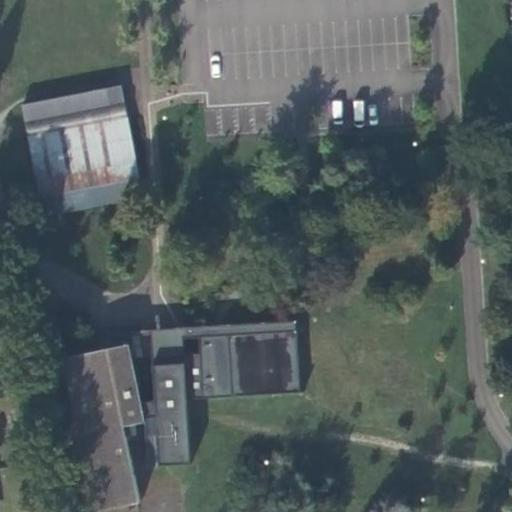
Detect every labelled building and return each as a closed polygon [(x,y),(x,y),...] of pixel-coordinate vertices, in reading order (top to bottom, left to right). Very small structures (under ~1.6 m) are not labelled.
[(23,104),(26,121),(125,102),(122,85),(23,104)] [(127,117),(125,102),(26,121),(28,136),(127,117)] [(140,178),(127,117),(28,136),(40,197),(42,196),(140,178)] [(140,178),(42,196),(45,214),(142,195),(140,178)] [(107,349),(65,357),(96,509),(139,502),(129,441),(139,439),(136,424),(148,422),(147,419),(156,417),(159,466),(191,464),(187,399),(303,392),(299,330),(199,337),(200,353),(175,355),(152,356),(155,400),(142,404),(142,401),(141,401),(126,330),(106,331),(107,349)] [(4,361),(9,392),(24,390),(18,359),(4,361)] [(16,422),(30,419),(26,398),(12,401),(16,422)]
